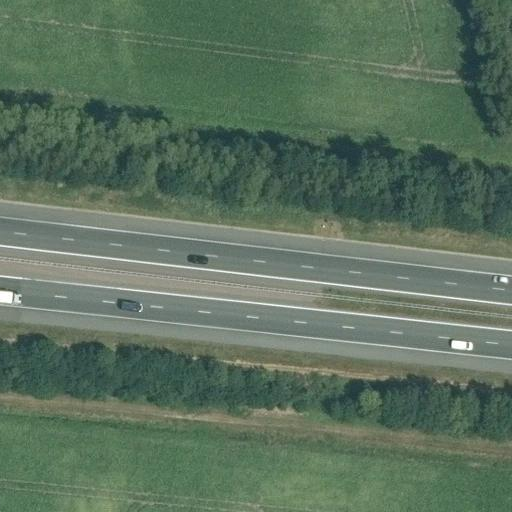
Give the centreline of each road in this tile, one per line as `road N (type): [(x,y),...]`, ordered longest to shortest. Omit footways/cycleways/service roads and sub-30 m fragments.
road 1 (motorway): [(511,291),(0,232)]
road 2 (motorway): [(0,293),(511,350)]
